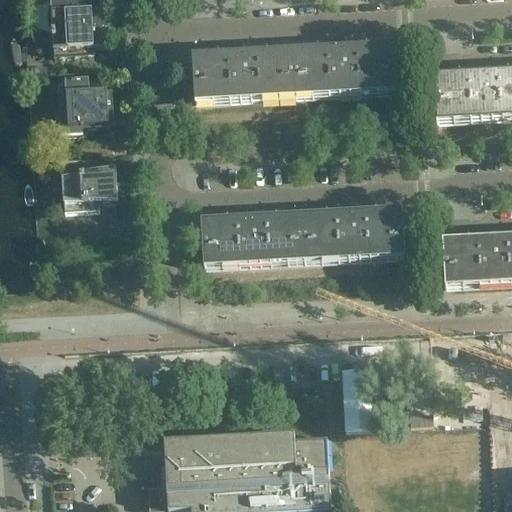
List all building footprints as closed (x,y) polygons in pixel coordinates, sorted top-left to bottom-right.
[(110,51),(108,15),(81,17),(80,5),(51,7),(53,36),(53,42),(54,62),(80,61),(80,53),(110,51)] [(396,100),(394,60),(394,53),(193,63),(196,111),(396,100)] [(511,126),(511,78),(434,83),(437,130),(511,126)] [(114,131),(112,97),(90,98),(89,85),(65,86),(63,87),(61,88),(60,89),(59,91),(58,92),(58,94),(61,141),(83,140),(83,134),(84,133),(114,131)] [(116,159),(115,145),(82,147),(83,161),(116,159)] [(119,209),(117,175),(85,179),(84,165),(62,166),(65,217),(87,216),(86,208),(119,209)] [(406,265),(403,218),(202,229),(205,276),(406,265)] [(511,291),(511,244),(443,248),(446,295),(511,291)] [(330,511),(329,483),(327,444),(295,446),(295,440),(165,447),(167,493),(152,494),(153,511),(330,511)]
